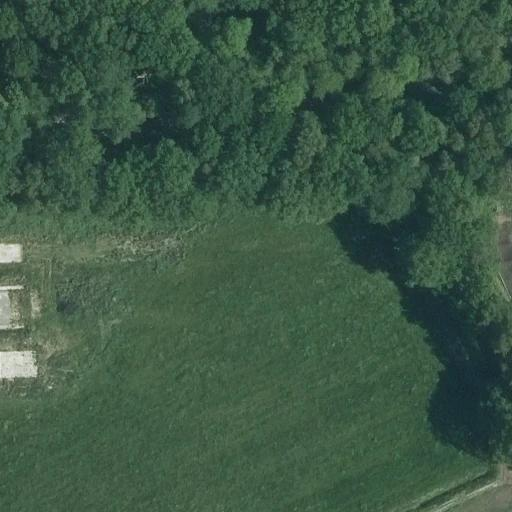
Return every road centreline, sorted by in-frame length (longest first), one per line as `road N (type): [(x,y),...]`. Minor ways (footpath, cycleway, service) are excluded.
road 1 (unclassified): [(0,150),(511,76)]
road 2 (track): [(12,0),(55,84),(57,142)]
